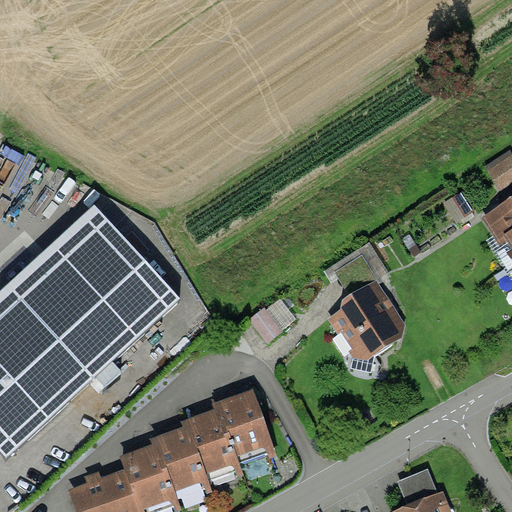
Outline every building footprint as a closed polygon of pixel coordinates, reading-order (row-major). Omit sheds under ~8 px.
[(511,158),(487,174),(502,196),(511,189),(511,158)] [(511,200),(481,219),(511,270),(511,200)] [(0,458),(11,470),(182,308),(98,218),(0,306),(0,458)] [(373,281),(334,306),(335,316),(326,322),(350,361),(366,364),(399,343),(405,329),(373,281)] [(254,319),(270,341),(302,318),(286,296),(254,319)] [(67,500),(71,511),(188,511),(218,502),(216,497),(248,486),(246,481),(279,469),(253,391),(213,404),(215,412),(180,424),(183,431),(152,441),(154,447),(116,460),(119,470),(86,483),(88,492),(67,500)] [(436,493),(428,474),(413,480),(421,499),(436,493)] [(445,511),(440,498),(407,511),(445,511)]
